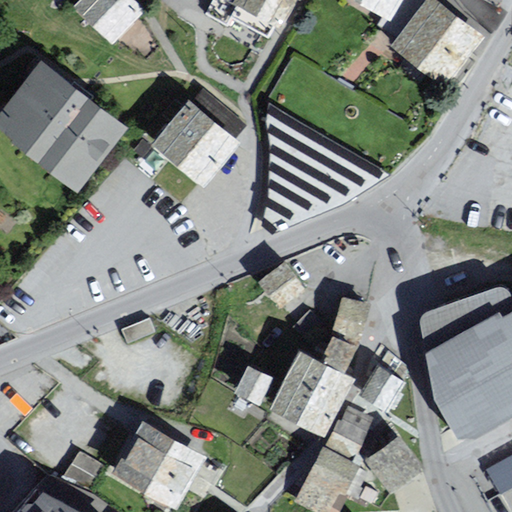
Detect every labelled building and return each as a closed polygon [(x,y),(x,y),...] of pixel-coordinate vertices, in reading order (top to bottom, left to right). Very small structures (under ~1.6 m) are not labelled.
[(145,10),(134,0),(80,0),(74,7),(113,44),(145,10)] [(282,28),(296,0),(235,0),(234,2),(282,28)] [(398,0),(357,0),(388,18),(398,0)] [(486,36),(437,0),(424,0),(390,47),(446,89),(486,36)] [(128,128),(42,60),(0,112),(0,130),(78,192),(128,128)] [(242,141),(190,99),(153,144),(204,186),(242,141)] [(390,175),(270,103),(267,121),(271,144),(268,198),(263,223),(272,233),(345,203),(390,175)] [(421,309),(414,311),(429,392),(455,432),(473,432),(511,410),(511,303),(506,306),(496,282),(437,303),(429,306),(421,309)] [(343,296),(333,329),(357,336),(367,303),(343,296)] [(123,330),(129,343),(156,331),(150,318),(123,330)] [(357,347),(333,337),(325,356),(349,366),(357,347)] [(263,390),(276,362),(250,350),(237,378),(263,390)] [(343,378),(294,354),(270,403),(318,427),(343,378)] [(403,382),(379,367),(360,398),(384,412),(403,382)] [(372,419),(348,407),(331,443),(355,455),(372,419)] [(206,456),(144,421),(114,475),(176,509),(206,456)] [(422,466),(397,435),(366,461),(391,491),(422,466)] [(296,500),(318,511),(328,511),(353,465),(322,449),(296,500)] [(511,455),(487,470),(501,495),(511,488),(511,455)] [(77,511),(35,489),(11,511),(77,511)]
